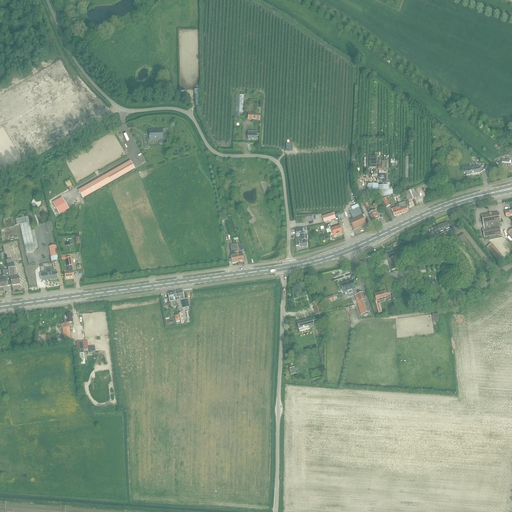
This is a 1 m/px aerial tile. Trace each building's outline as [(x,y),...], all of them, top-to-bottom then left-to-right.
[(511,52),(506,51),(500,68),(505,70),(503,76),(508,78),(511,80),(511,78),(511,61),(511,62),(511,61),(511,52)] [(243,122),(244,95),(236,94),(235,122),(243,122)] [(149,140),(149,139),(158,139),(159,140),(160,140),(161,139),(163,139),(163,140),(163,129),(157,129),(157,130),(149,130),(149,134),(148,134),(148,136),(149,136),(149,140)] [(257,136),(258,136),(258,135),(257,135),(257,131),(248,131),(248,140),(257,140),(257,136)] [(83,199),(135,169),(130,161),(78,191),(83,199)] [(490,174),(494,170),(488,165),(484,170),(490,174)] [(470,166),(465,167),(465,170),(466,175),(480,173),(479,166),(470,168),(470,166)] [(367,190),(366,191),(366,197),(377,193),(380,198),(392,194),(392,190),(388,190),(388,185),(377,186),(377,184),(367,184),(367,190)] [(408,201),(413,199),(409,190),(405,192),(407,196),(406,196),(408,201)] [(62,197),(53,203),(59,215),(69,209),(62,197)] [(405,202),(399,204),(402,214),(408,211),(405,202)] [(367,203),(364,205),(373,222),(381,218),(376,210),(372,212),(367,203)] [(402,214),(399,204),(398,204),(399,204),(396,205),(396,207),(391,209),(394,216),(402,214)] [(366,224),(362,215),(359,208),(349,212),(353,219),(349,221),(353,230),(366,224)] [(334,213),(322,217),(324,223),(336,219),(334,213)] [(499,227),(498,222),(500,221),(498,213),(482,216),(483,225),(490,223),(491,228),(483,230),(484,238),(501,235),(499,227)] [(28,216),(15,219),(17,225),(20,225),(24,245),(33,243),(28,216)] [(436,235),(453,228),(450,222),(447,223),(442,225),(441,224),(433,228),(436,235)] [(333,236),(342,233),(340,226),(331,229),(333,236)] [(299,246),(299,247),(307,247),(306,234),(301,235),(302,238),(295,239),(296,246),(299,246)] [(235,249),(236,254),(237,262),(244,261),(243,253),(239,254),(237,244),(234,244),(235,249)] [(500,256),(491,244),(487,248),(496,260),(500,256)] [(400,252),(387,255),(388,259),(391,270),(399,269),(397,261),(401,260),(402,260),(402,259),(400,252)] [(70,254),(61,256),(62,261),(66,260),(67,267),(68,270),(64,271),(65,273),(65,278),(73,277),(72,269),(71,257),(70,257),(70,254)] [(16,267),(8,268),(10,278),(11,278),(12,286),(20,284),(19,275),(17,276),(17,274),(16,267)] [(57,272),(54,272),(53,268),(45,269),(45,272),(41,273),(42,281),(58,279),(57,272)] [(8,286),(11,286),(8,270),(1,271),(2,277),(0,276),(0,287),(8,286)] [(352,280),(340,285),(343,293),(347,292),(348,295),(353,293),(354,296),(355,295),(357,295),(356,292),(355,289),(352,280)] [(377,301),(384,299),(387,298),(390,297),(388,290),(385,291),(374,294),(376,301),(377,301)] [(177,300),(184,299),(182,291),(175,292),(177,300)] [(173,307),(176,306),(174,292),(168,294),(170,302),(172,302),(173,307)] [(355,295),(361,315),(369,312),(363,293),(355,295)] [(316,315),(321,313),(320,310),(321,310),(320,307),(319,307),(318,302),(313,303),(316,315)] [(69,323),(73,322),(72,314),(66,315),(66,316),(63,316),(65,327),(63,328),(65,337),(71,336),(69,323)] [(314,325),(317,324),(316,320),(313,321),(313,318),(297,323),(298,329),(309,326),(309,328),(315,326),(314,325)]
